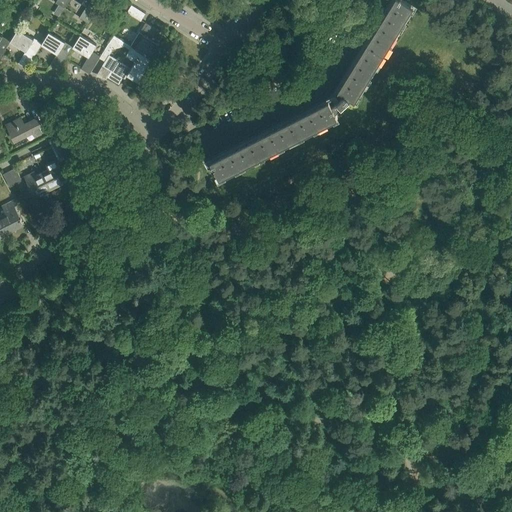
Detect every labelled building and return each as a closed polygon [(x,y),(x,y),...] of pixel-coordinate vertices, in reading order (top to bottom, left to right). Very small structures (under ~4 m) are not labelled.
[(78,0),(87,5),(79,17),(88,22),(101,1),(100,0),(94,0),(93,2),(90,0),(78,0)] [(391,0),(337,88),(338,89),(337,90),(336,89),(329,93),(330,95),(328,96),(327,94),(209,155),(216,169),(213,170),(215,174),(218,178),(218,179),(250,162),(305,134),(339,117),(338,115),(335,109),(349,96),(354,99),(412,5),(409,3),(405,0),(391,0)] [(131,4),(127,11),(141,20),(145,13),(131,4)] [(139,31),(131,45),(152,58),(160,44),(158,43),(159,43),(157,42),(154,41),(156,38),(156,37),(156,36),(158,32),(158,31),(158,30),(158,29),(157,29),(146,22),(140,31),(139,31)] [(10,40),(10,41),(29,52),(21,64),(27,68),(41,44),(41,43),(17,28),(10,40)] [(41,43),(41,44),(60,55),(52,67),(58,70),(69,53),(73,47),(72,46),(73,46),(48,31),(41,43)] [(0,34),(0,57),(10,41),(9,40),(0,34)] [(73,46),(72,46),(73,47),(91,58),(84,70),(89,73),(99,57),(100,56),(92,51),(96,44),(80,34),(73,46)] [(122,77),(124,79),(127,75),(137,81),(152,58),(131,45),(113,34),(100,56),(99,57),(105,61),(102,65),(111,71),(108,76),(107,76),(119,83),(118,83),(122,77)] [(21,117),(6,124),(13,138),(14,140),(22,137),(32,131),(34,135),(35,135),(35,134),(44,129),(44,130),(45,129),(38,116),(24,123),(21,117)] [(58,123),(52,126),(55,131),(60,128),(58,123)] [(83,148),(73,128),(72,127),(54,136),(57,141),(66,158),(67,161),(83,153),(81,149),(83,148)] [(57,141),(54,136),(48,139),(51,144),(57,141)] [(66,158),(57,141),(51,144),(51,145),(53,148),(59,161),(66,158)] [(49,168),(42,172),(50,187),(66,179),(64,176),(63,173),(62,173),(56,160),(47,164),(49,168)] [(22,179),(21,180),(15,167),(9,171),(15,183),(22,197),(29,194),(22,179)] [(9,186),(15,183),(9,171),(3,174),(9,186)] [(35,195),(50,187),(42,172),(36,175),(34,171),(25,176),(35,195)] [(7,213),(0,215),(0,217),(7,232),(23,224),(21,220),(22,220),(20,217),(20,218),(16,210),(22,207),(17,197),(3,205),(7,213)]
